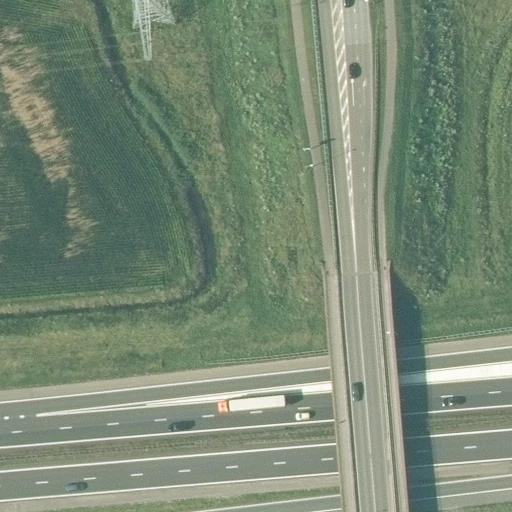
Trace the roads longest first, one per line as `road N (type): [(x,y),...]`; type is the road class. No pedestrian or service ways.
road 1 (motorway): [(0,487),(511,448)]
road 2 (secondary): [(376,511),(341,0)]
road 3 (motorway): [(511,357),(265,387),(28,434)]
road 4 (motorway): [(511,393),(28,434)]
road 5 (motorway): [(279,511),(511,484)]
